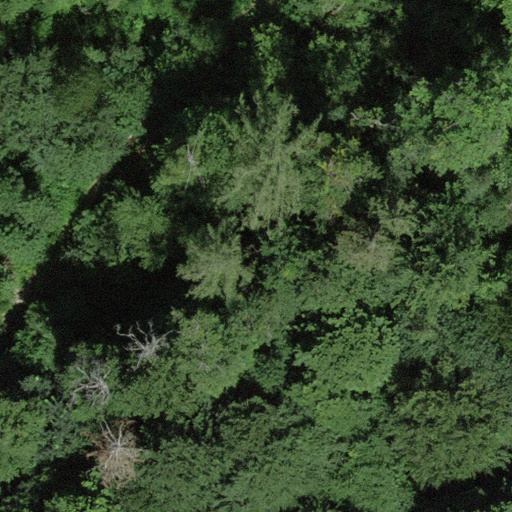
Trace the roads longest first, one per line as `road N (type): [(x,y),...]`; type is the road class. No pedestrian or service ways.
road 1 (track): [(274,0),(132,161),(74,236),(29,314)]
road 2 (track): [(511,233),(315,443),(274,511)]
road 3 (track): [(0,388),(29,314),(0,245)]
